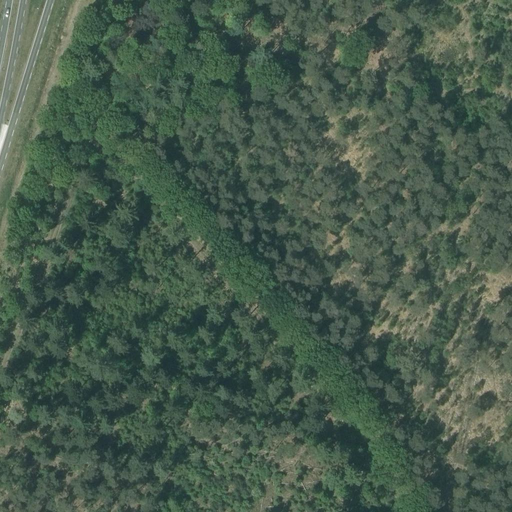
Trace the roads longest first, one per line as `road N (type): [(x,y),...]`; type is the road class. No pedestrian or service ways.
road 1 (track): [(408,511),(362,421),(97,131)]
road 2 (primary): [(0,161),(50,0)]
